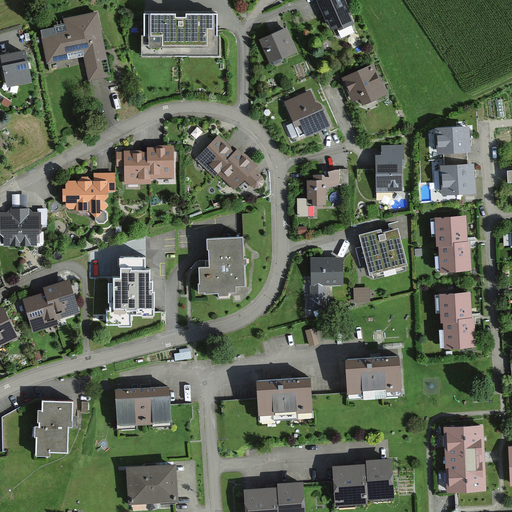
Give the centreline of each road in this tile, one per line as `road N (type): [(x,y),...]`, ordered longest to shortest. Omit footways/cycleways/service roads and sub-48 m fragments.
road 1 (residential): [(0,196),(159,114),(217,110),(241,118),(274,151),(282,247),(272,291),(233,324),(40,374),(0,392)]
road 2 (residential): [(490,217),(502,382)]
road 3 (residential): [(217,511),(208,375)]
